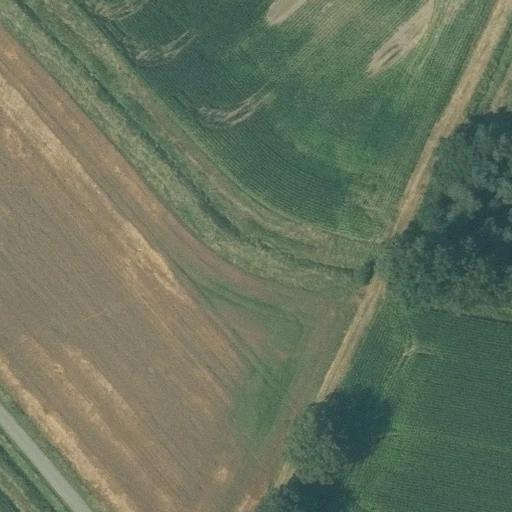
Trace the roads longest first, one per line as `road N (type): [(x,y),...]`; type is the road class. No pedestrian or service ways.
road 1 (track): [(267,511),(368,300)]
road 2 (unclassified): [(0,416),(81,511)]
